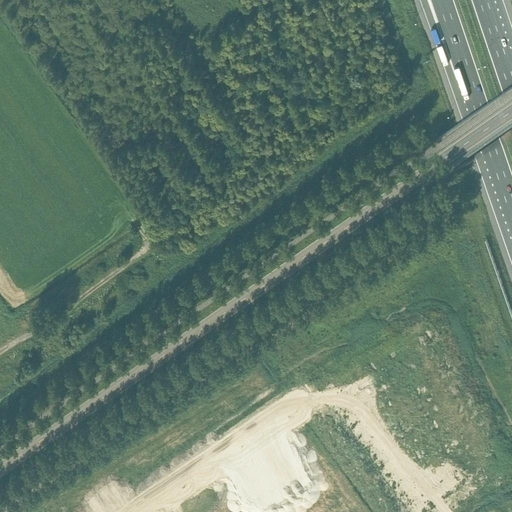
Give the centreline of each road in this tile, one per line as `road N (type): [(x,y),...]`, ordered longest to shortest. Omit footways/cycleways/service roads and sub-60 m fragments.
road 1 (secondary): [(0,469),(511,112)]
road 2 (unclassified): [(454,511),(415,427),(348,391),(287,408),(139,511)]
road 3 (motorway): [(421,0),(492,159)]
road 4 (motorway): [(439,0),(492,159)]
